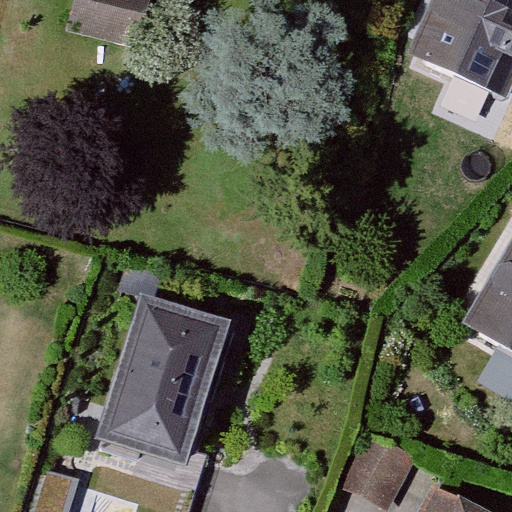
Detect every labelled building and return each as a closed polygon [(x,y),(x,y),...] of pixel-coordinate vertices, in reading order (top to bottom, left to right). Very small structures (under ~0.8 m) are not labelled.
[(81,0),(70,51),(144,68),(158,0),(81,0)] [(511,142),(511,0),(420,0),(392,65),(450,91),(437,121),(508,152),(511,142)] [(511,246),(456,348),(511,378),(511,246)] [(241,354),(117,304),(61,442),(185,492),(241,354)] [(461,511),(432,498),(425,511),(461,511)]
